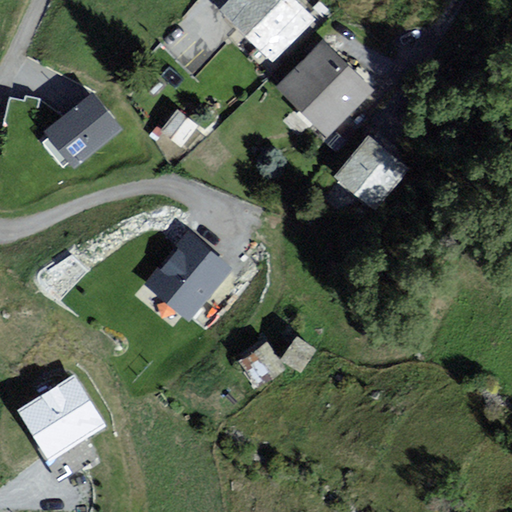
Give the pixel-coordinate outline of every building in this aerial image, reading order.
[(288,0),(233,0),(222,12),(269,58),(307,19),(288,0)] [(322,46),(278,89),(324,135),(368,92),(322,46)] [(30,129),(37,99),(12,93),(4,123),(30,129)] [(93,101),(52,135),(74,162),(115,128),(93,101)] [(194,130),(177,114),(165,126),(182,142),(194,130)] [(406,170),(369,141),(341,177),(378,206),(406,170)] [(190,239),(153,282),(190,313),(227,270),(190,239)] [(307,352),(292,341),(280,358),(294,369),(307,352)] [(74,384),(24,414),(49,455),(99,425),(74,384)]
